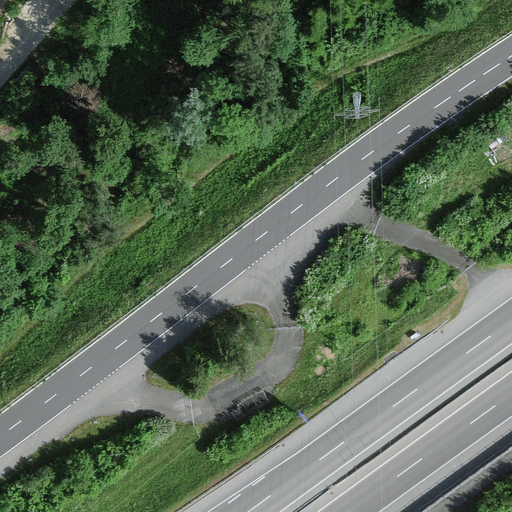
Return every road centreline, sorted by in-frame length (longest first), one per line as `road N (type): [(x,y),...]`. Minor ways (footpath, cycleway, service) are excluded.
road 1 (primary): [(0,436),(293,210),(511,55)]
road 2 (motorway): [(511,320),(248,511)]
road 3 (motorway): [(348,511),(511,393)]
